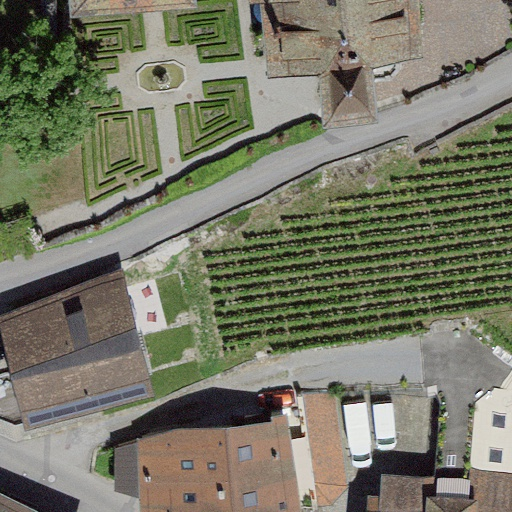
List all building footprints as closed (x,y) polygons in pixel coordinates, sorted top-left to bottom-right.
[(64,0),(65,7),(74,6),(157,0),(257,0),(263,78),(323,74),(327,120),(382,116),(379,69),(434,65),(429,0),(64,0)] [(120,281),(0,315),(0,324),(28,423),(151,388),(120,281)] [(295,416),(137,422),(140,511),(243,511),(299,510),(295,416)] [(511,511),(511,475),(379,457),(370,511),(511,511)] [(0,511),(93,511),(95,507),(0,470),(0,511)]
